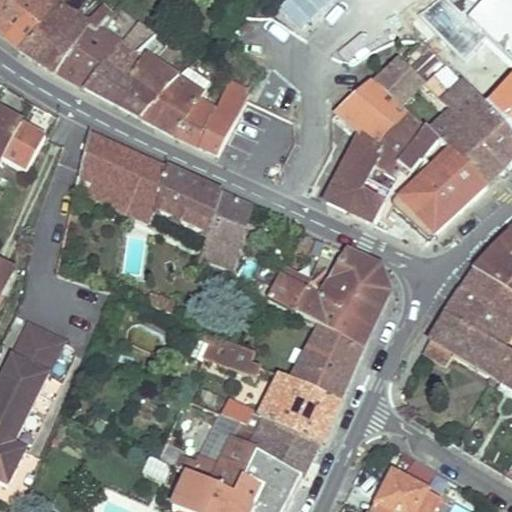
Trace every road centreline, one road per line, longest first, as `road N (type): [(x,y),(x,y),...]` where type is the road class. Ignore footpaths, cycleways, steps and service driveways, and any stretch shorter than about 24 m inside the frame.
road 1 (tertiary): [(0,60),(72,105),(431,280)]
road 2 (residential): [(511,497),(366,409)]
road 3 (tertiary): [(366,409),(431,280)]
